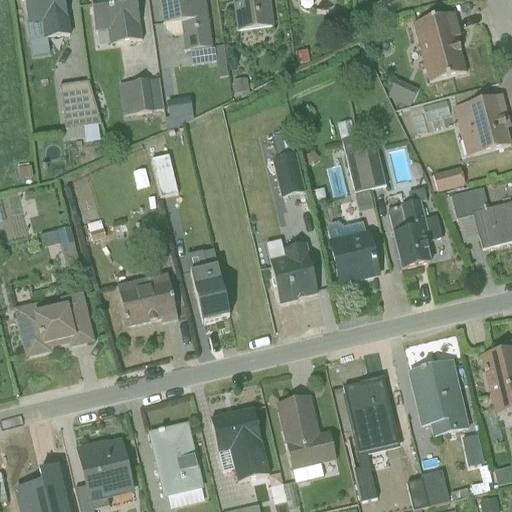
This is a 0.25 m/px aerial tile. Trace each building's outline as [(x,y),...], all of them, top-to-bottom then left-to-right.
[(48,49),(76,45),(69,0),(28,0),(33,33),(45,31),(48,49)] [(118,53),(146,49),(138,0),(100,0),(93,1),(100,41),(115,38),(118,53)] [(187,58),(222,53),(212,0),(160,0),(167,35),(183,33),(187,58)] [(234,0),(242,40),(276,34),(269,0),(234,0)] [(428,93),(473,81),(457,22),(412,34),(428,93)] [(145,93),(134,93),(134,86),(106,87),(107,116),(146,115),(145,93)] [(81,89),(49,90),(51,146),(83,145),(81,89)] [(394,114),(401,100),(380,89),(372,103),(394,114)] [(155,104),(154,122),(176,124),(177,106),(155,104)] [(467,169),(511,158),(511,141),(503,105),(455,116),(467,169)] [(398,114),(386,117),(394,140),(405,136),(398,114)] [(262,141),(264,161),(260,161),(264,199),(281,197),(276,140),(262,141)] [(363,156),(342,157),(344,194),(364,193),(363,156)] [(358,213),(355,199),(342,202),(345,216),(358,213)] [(407,282),(438,275),(423,211),(391,219),(407,282)] [(486,262),(511,256),(511,212),(476,222),(486,262)] [(88,227),(74,230),(77,246),(91,243),(88,227)] [(343,294),(383,285),(370,230),(330,239),(343,294)] [(47,237),(51,268),(64,266),(59,235),(47,237)] [(282,311),(319,302),(308,255),(271,264),(282,311)] [(201,331),(228,325),(215,275),(189,281),(201,331)] [(127,338),(184,327),(179,303),(163,306),(161,296),(142,300),(140,291),(119,295),(127,338)] [(30,367),(97,352),(86,302),(18,317),(30,367)] [(497,425),(511,421),(511,358),(483,364),(497,425)] [(427,451),(473,440),(456,370),(410,381),(427,451)] [(359,392),(341,397),(357,463),(395,454),(380,390),(360,395),(359,392)] [(280,412),(294,480),(341,470),(335,441),(322,444),(314,405),(280,412)] [(243,492),(271,485),(263,453),(268,452),(260,418),(214,429),(222,464),(235,461),(243,492)] [(166,506),(207,496),(191,431),(151,441),(166,506)] [(94,511),(100,511),(138,501),(123,446),(79,458),(94,511)] [(483,491),(499,489),(497,474),(481,476),(483,491)] [(20,511),(71,511),(62,477),(43,482),(45,491),(17,498),(20,511)] [(424,477),(405,484),(415,511),(424,511),(436,508),(424,477)] [(255,494),(259,511),(261,511),(272,509),(267,491),(255,494)]
